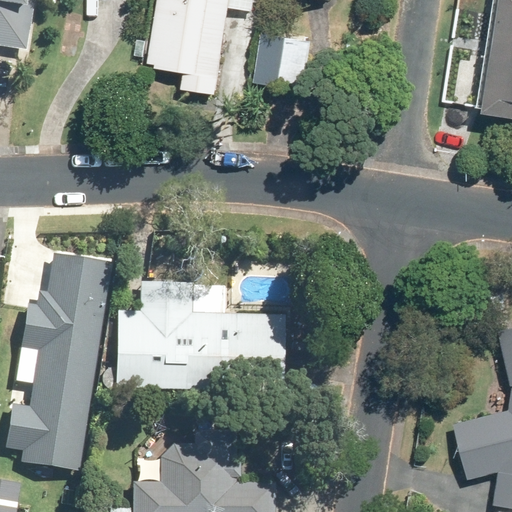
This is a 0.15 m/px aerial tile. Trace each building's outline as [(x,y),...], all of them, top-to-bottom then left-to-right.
[(0,0),(0,43),(26,48),(33,0),(0,0)] [(185,68),(182,85),(218,90),(231,5),(254,8),(254,0),(158,0),(149,60),(157,61),(156,63),(185,68)] [(511,0),(496,0),(480,100),(487,101),(486,106),(511,110),(511,0)] [(261,32),(255,81),(305,87),(311,38),(261,32)] [(492,295),(495,310),(507,307),(503,292),(492,295)] [(116,309),(114,386),(282,391),(284,314),(116,309)] [(500,468),(496,500),(511,503),(511,324),(502,327),(511,375),(511,394),(510,408),(457,421),(470,476),(500,468)] [(7,404),(42,410),(37,438),(73,444),(76,427),(79,427),(88,368),(15,356),(13,366),(0,363),(0,384),(9,386),(7,404)] [(173,441),(160,454),(160,480),(132,480),(132,507),(88,508),(88,511),(273,511),(274,480),(235,480),(235,474),(240,474),(240,459),(235,460),(234,448),(205,448),(204,440),(173,441)]
